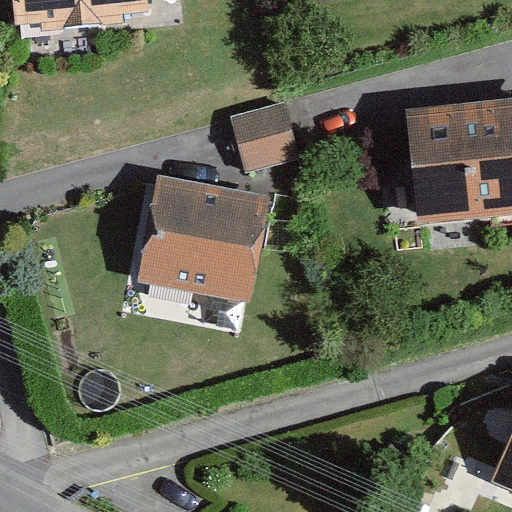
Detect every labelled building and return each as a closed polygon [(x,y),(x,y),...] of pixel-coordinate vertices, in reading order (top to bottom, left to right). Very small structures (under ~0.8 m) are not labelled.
[(149,0),(11,0),(14,28),(41,26),(41,32),(124,26),(123,17),(151,15),(149,0)] [(284,104),(231,118),(246,173),(299,159),(284,104)] [(511,105),(420,112),(427,214),(511,208),(511,105)] [(272,201),(154,178),(135,277),(253,300),(272,201)] [(511,444),(494,485),(511,493),(511,444)]
